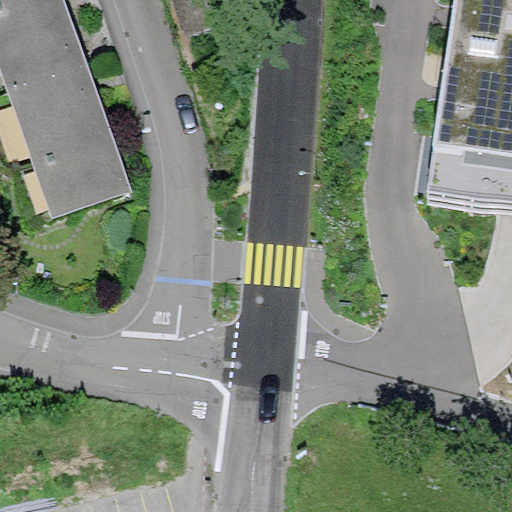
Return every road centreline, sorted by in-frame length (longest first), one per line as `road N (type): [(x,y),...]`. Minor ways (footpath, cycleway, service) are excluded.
road 1 (tertiary): [(297,0),(266,398)]
road 2 (residential): [(133,0),(190,160),(186,383)]
road 3 (residential): [(0,344),(186,383)]
road 4 (track): [(368,369),(389,399),(511,424)]
